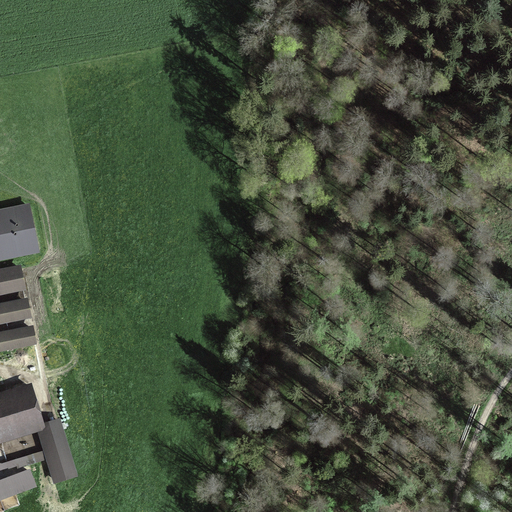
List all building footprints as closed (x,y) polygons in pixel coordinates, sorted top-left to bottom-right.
[(0,261),(40,254),(30,205),(0,210),(0,261)] [(21,266),(0,269),(0,296),(26,292),(21,266)] [(27,299),(0,304),(0,324),(31,319),(27,299)] [(33,326),(0,332),(0,352),(37,346),(33,326)] [(0,445),(38,434),(46,431),(44,424),(32,384),(0,393),(0,445)] [(78,478),(60,419),(44,424),(46,431),(38,434),(44,451),(6,463),(8,470),(17,467),(18,470),(46,461),(54,485),(78,478)] [(0,501),(37,487),(30,470),(0,481),(0,501)]
